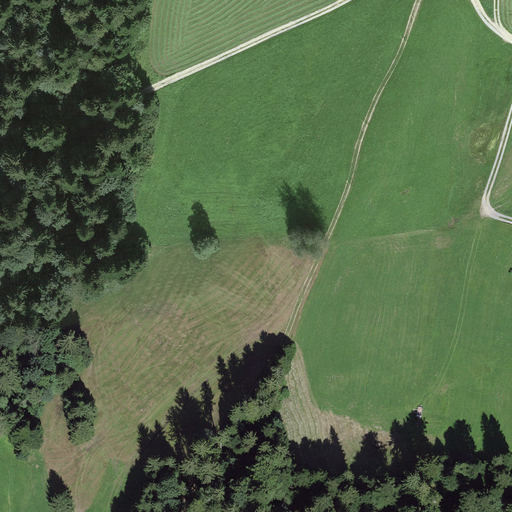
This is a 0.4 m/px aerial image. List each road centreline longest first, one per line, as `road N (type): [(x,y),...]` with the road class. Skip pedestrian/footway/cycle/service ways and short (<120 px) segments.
road 1 (track): [(419,0),(282,343),(245,405),(173,489),(166,511)]
road 2 (track): [(0,140),(34,146),(85,134),(119,105),(347,0)]
road 3 (track): [(511,222),(485,208),(511,112)]
